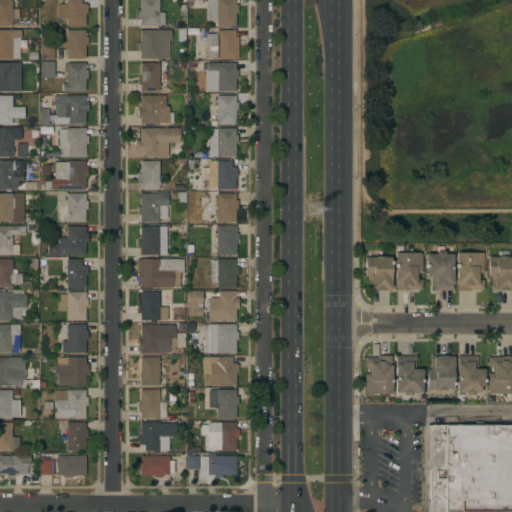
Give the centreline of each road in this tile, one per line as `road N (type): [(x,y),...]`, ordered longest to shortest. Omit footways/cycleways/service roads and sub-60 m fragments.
road 1 (residential): [(261,511),(262,0)]
road 2 (primary): [(335,511),(335,0)]
road 3 (primary): [(290,0),(290,506)]
road 4 (residential): [(112,0),(112,505)]
road 5 (residential): [(0,504),(290,506)]
road 6 (residential): [(334,323),(511,323)]
